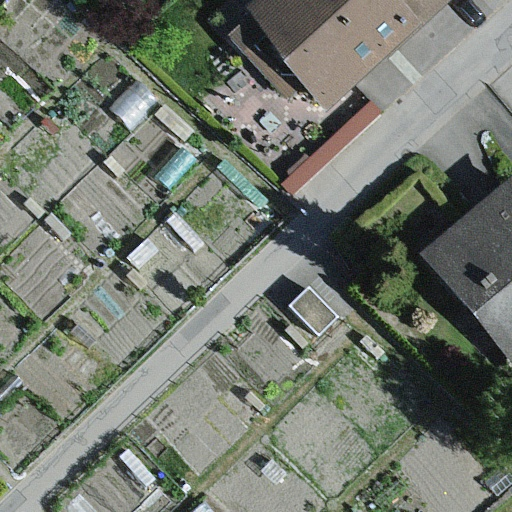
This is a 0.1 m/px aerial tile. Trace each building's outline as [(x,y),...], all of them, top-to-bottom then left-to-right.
[(111,0),(120,8),(128,0),(111,0)] [(237,0),(230,7),(241,20),(223,36),(281,101),(298,86),(317,107),(409,25),(386,0),(237,0)] [(386,0),(409,25),(414,29),(444,0),(386,0)] [(365,103),(276,185),(287,197),(376,115),(365,103)] [(511,184),(506,177),(411,258),(511,375),(511,184)] [(305,290),(284,310),(313,341),(334,321),(305,290)]
